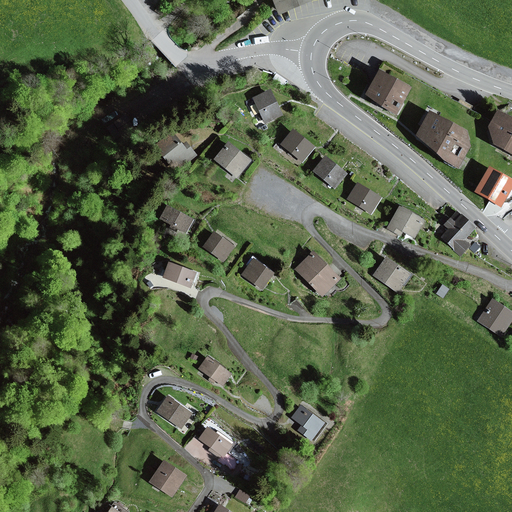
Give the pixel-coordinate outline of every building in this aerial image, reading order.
[(310,0),(267,0),(275,17),(311,1),(310,0)] [(392,116),(406,90),(372,72),(358,98),(392,116)] [(264,126),(281,118),(267,90),(250,98),(264,126)] [(511,159),(511,125),(489,114),(482,130),(486,146),(511,159)] [(454,170),(465,149),(458,134),(422,115),(409,141),(454,170)] [(176,174),(196,156),(168,126),(149,145),(176,174)] [(276,147),(301,165),(313,149),(288,131),(276,147)] [(250,164),(226,145),(212,162),(236,181),(250,164)] [(310,173),(334,191),(345,176),(321,158),(310,173)] [(500,209),(511,184),(511,183),(485,170),(472,195),(500,209)] [(345,201),(370,215),(379,199),(354,185),(345,201)] [(183,238),(192,222),(165,206),(156,223),(183,238)] [(413,242),(423,222),(394,206),(383,226),(413,242)] [(462,243),(474,230),(454,212),(433,234),(460,258),(469,249),(462,243)] [(222,263),(232,248),(211,233),(200,248),(222,263)] [(323,297),(339,280),(310,252),(293,270),(323,297)] [(409,275),(382,258),(370,276),(397,293),(409,275)] [(272,275),(252,260),(240,277),(260,291),(272,275)] [(190,291),(195,274),(164,263),(158,280),(190,291)] [(500,338),(511,320),(511,313),(488,298),(474,320),(500,338)] [(230,375),(205,358),(196,371),(221,388),(230,375)] [(167,398),(154,414),(179,432),(191,416),(167,398)] [(326,427),(299,408),(286,425),(313,444),(326,427)] [(232,446),(208,428),(196,444),(220,462),(232,446)] [(184,477),(160,463),(148,483),(172,497),(184,477)] [(238,497),(247,502),(252,491),(243,487),(238,497)]
